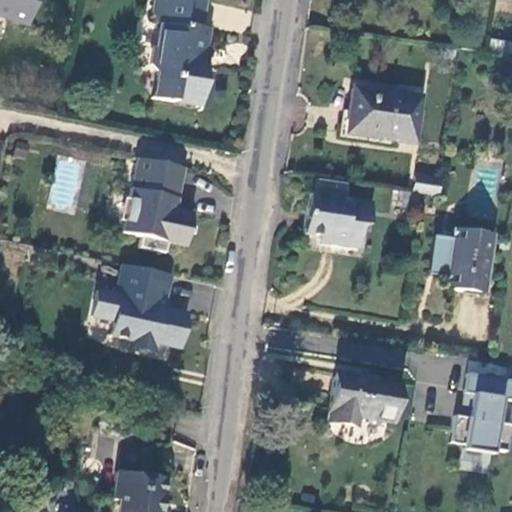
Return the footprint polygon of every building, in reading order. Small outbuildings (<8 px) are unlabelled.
[(0,0),(0,16),(26,23),(32,0),(0,0)] [(199,25),(203,0),(201,0),(153,0),(152,15),(161,29),(159,46),(151,45),(146,49),(144,65),(157,84),(153,110),(178,113),(179,105),(208,109),(212,81),(193,73),(194,64),(205,55),(209,31),(202,30),(199,25)] [(420,97),(354,88),(349,125),(387,131),(386,140),(413,144),(420,97)] [(182,198),(188,170),(145,161),(128,237),(142,240),(140,252),(167,257),(169,244),(189,249),(196,217),(179,213),(180,208),(174,207),(176,197),(182,198)] [(341,203),(344,185),(310,179),(300,234),(328,239),(327,247),(354,252),(358,228),(366,229),(369,208),(341,203)] [(413,179),(411,196),(436,200),(439,184),(413,179)] [(478,296),(489,237),(449,230),(448,241),(428,237),(423,267),(432,269),(430,277),(440,279),(439,288),(478,296)] [(163,273),(114,263),(108,291),(90,288),(84,314),(106,319),(102,333),(122,338),(121,344),(145,349),(147,341),(171,346),(178,313),(139,304),(142,295),(158,298),(163,273)] [(362,423),(389,428),(396,388),(338,376),(329,423),(361,430),(362,423)] [(511,391),(469,382),(465,402),(474,404),(469,427),(455,424),(449,451),(464,453),(463,458),(492,464),(493,460),(505,462),(511,436),(498,433),(503,410),(511,411),(511,391)] [(164,511),(169,477),(126,471),(121,505),(126,506),(125,511),(164,511)]
